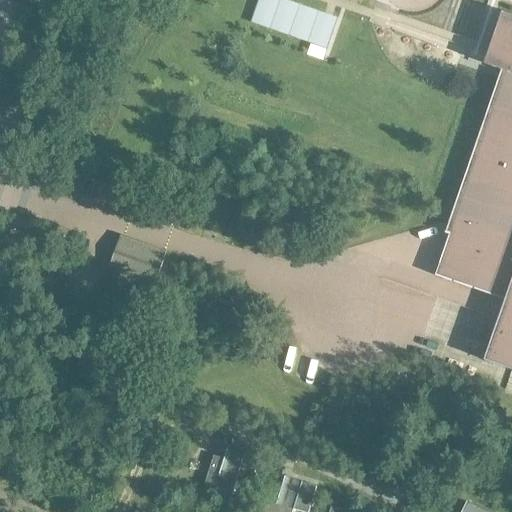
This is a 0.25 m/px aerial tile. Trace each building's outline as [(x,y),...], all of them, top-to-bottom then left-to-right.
[(332,16),(324,13),(285,0),(258,0),(251,22),(326,49),(337,18),(332,16)] [(509,68),(453,230),(449,229),(449,231),(453,232),(439,273),(509,297),(487,360),(511,368),(511,53),(502,50),(498,64),(509,68)] [(109,270),(113,271),(150,286),(154,287),(166,253),(121,236),(109,270)] [(150,286),(113,271),(102,300),(95,320),(133,334),(150,286)] [(95,320),(102,300),(72,289),(65,309),(95,320)] [(214,457),(205,486),(232,494),(236,482),(251,486),(259,460),(228,449),(225,460),(214,457)] [(272,485),(263,511),(292,511),(293,510),(299,511),(308,511),(310,508),(313,509),(315,503),(312,503),(317,488),(285,477),(282,488),(272,485)] [(488,511),(469,502),(463,511),(488,511)]
